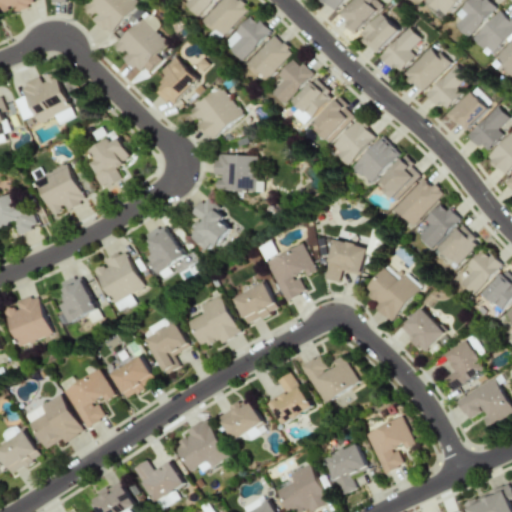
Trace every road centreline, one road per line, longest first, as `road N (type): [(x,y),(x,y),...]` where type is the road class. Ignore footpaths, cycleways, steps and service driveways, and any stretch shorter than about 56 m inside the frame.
road 1 (residential): [(463,472),(412,386),(337,317),(230,372),(15,511)]
road 2 (residential): [(0,277),(171,189),(185,168),(72,45),(55,37),(0,60)]
road 3 (residential): [(282,0),(417,123),(511,230)]
road 4 (residential): [(511,447),(383,511)]
